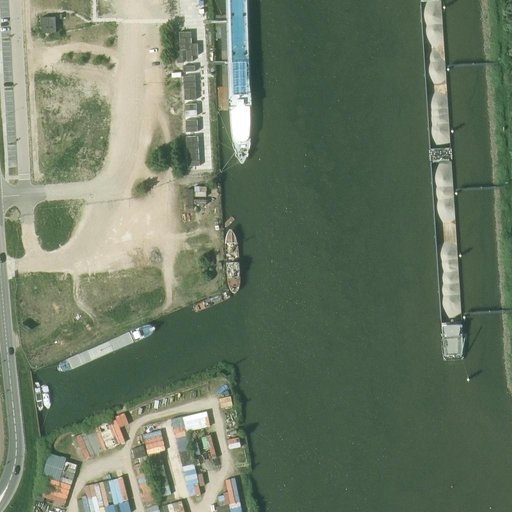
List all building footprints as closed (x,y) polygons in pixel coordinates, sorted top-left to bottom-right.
[(55,17),(41,17),(42,33),(56,32),(55,17)] [(191,44),(191,32),(179,32),(180,50),(186,50),(186,62),(192,62),(192,56),(198,55),(197,43),(191,44)] [(195,76),(183,76),(184,100),(196,100),(195,76)] [(184,104),(185,116),(197,116),(196,104),(184,104)] [(197,120),(185,120),(186,132),(197,132),(197,120)] [(199,166),(198,136),(186,137),(187,167),(199,166)] [(180,416),(142,426),(162,503),(200,494),(180,416)]
